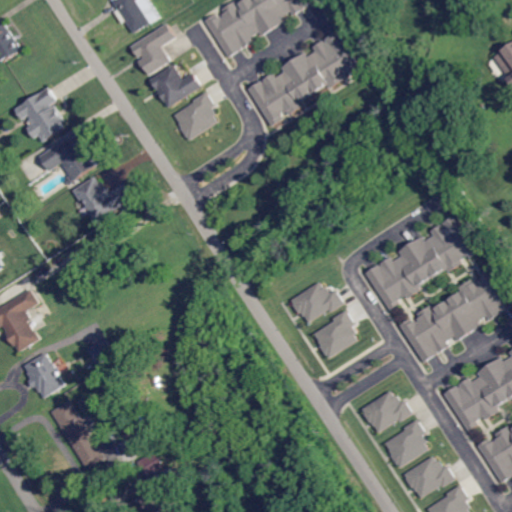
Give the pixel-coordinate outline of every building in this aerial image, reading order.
[(153,0),(162,13),(164,16),(153,23),(138,32),(130,20),(126,23),(119,12),(119,11),(118,11),(118,10),(120,9),(122,7),(118,1),(119,0),(153,0)] [(319,0),(309,8),(308,6),(306,7),(307,9),(297,15),(294,11),(285,17),(288,21),(265,37),(262,32),(254,38),(257,42),(247,48),(246,46),(243,48),(245,50),(232,58),(208,22),(219,15),(221,17),(223,16),(224,17),(226,16),(225,14),(228,12),(226,10),(239,1),(241,4),(247,0),(319,0)] [(7,61),(0,49),(0,36),(2,35),(0,32),(0,26),(1,26),(8,22),(9,21),(18,36),(20,38),(26,49),(9,60),(7,61)] [(173,62),(151,77),(147,72),(146,72),(140,63),(145,59),(143,57),(140,59),(133,48),(169,24),(178,39),(164,48),(173,62)] [(365,69),(354,76),(352,73),(350,74),(349,73),(347,74),(348,76),(345,77),(347,81),(333,90),(331,86),(304,104),(306,107),(293,116),(290,113),(287,115),(286,113),(284,114),(285,116),(283,118),(285,121),(275,128),(251,91),(264,82),(265,84),(267,83),(266,81),(276,75),(279,78),(287,73),(284,69),(308,54),(310,58),(318,52),(316,48),(326,42),(327,43),(329,42),(328,41),(341,32),(365,69)] [(185,81),(195,74),(204,88),(172,109),(167,102),(166,103),(160,94),(162,93),(160,90),(159,91),(152,81),(176,66),(185,81)] [(54,109),(57,107),(58,108),(67,123),(64,125),(67,129),(46,143),(41,136),(37,139),(30,129),(34,125),(30,119),(32,118),(31,116),(29,117),(24,121),(17,111),(50,89),(59,102),(56,105),(52,107),(54,109)] [(93,149),(96,147),(100,151),(98,152),(105,162),(76,182),(64,164),(52,172),(43,158),(56,149),(58,152),(62,149),(61,147),(63,146),(63,144),(68,141),(72,142),(83,134),(93,149)] [(102,185),(105,183),(112,194),(126,185),(130,190),(131,190),(137,199),(98,225),(87,208),(89,207),(84,200),(82,202),(76,192),(97,178),(102,185)] [(483,254),(474,259),(472,256),(468,259),(467,257),(466,258),(467,260),(464,261),(466,264),(452,274),(450,271),(423,288),(425,291),(411,300),(409,297),(406,299),(405,297),(404,298),(405,300),(401,302),(403,305),(393,312),(369,274),(383,266),(384,267),(385,266),(384,265),(394,258),(397,262),(405,257),(403,253),(426,237),(429,242),(437,237),(434,232),(445,225),(446,227),(447,226),(446,224),(459,216),(483,254)] [(511,299),(511,308),(504,314),(503,312),(501,314),(502,315),(492,321),(489,317),(481,323),(483,327),(461,342),(458,337),(449,343),(452,348),(442,354),(441,353),(439,354),(440,356),(427,364),(403,327),(414,320),(416,322),(418,321),(420,323),(421,322),(420,320),(423,318),(422,315),(435,307),(437,310),(464,293),(462,289),(476,280),(478,282),(480,281),(482,283),(483,282),(484,281),(483,279),(485,277),(484,275),(493,269),(511,299)] [(36,332),(37,332),(43,340),(22,353),(18,346),(16,347),(8,334),(10,333),(6,326),(4,328),(3,328),(0,323),(0,310),(33,290),(42,305),(29,312),(34,321),(31,323),(36,332)] [(99,365),(90,350),(108,340),(117,355),(99,365)] [(69,386),(48,398),(41,386),(40,384),(38,385),(36,386),(33,382),(32,380),(35,379),(28,367),(49,353),(58,368),(69,386)] [(511,401),(501,409),(503,412),(489,421),(487,418),(483,420),(483,418),(481,419),(482,421),(479,422),(481,426),(471,433),(447,395),(460,387),(461,389),(464,388),(462,386),(472,379),(475,383),(484,378),(481,373),(504,359),(506,363),(511,359),(511,401)] [(92,469),(69,432),(67,429),(59,417),(55,411),(72,400),(74,399),(85,417),(92,428),(99,439),(100,440),(110,457),(109,458),(104,461),(92,469)] [(511,479),(505,484),(481,447),(491,441),(493,443),(495,442),(496,443),(498,442),(497,441),(500,439),(498,436),(511,427),(511,479)] [(290,443),(288,439),(287,436),(285,432),(294,428),(296,433),(297,436),(298,437),(299,440),(290,443)] [(166,496),(168,495),(168,496),(175,508),(177,511),(175,511),(154,511),(153,509),(153,508),(152,507),(151,507),(150,508),(149,507),(142,494),(140,491),(147,487),(154,483),(156,482),(157,481),(159,484),(166,496)]
